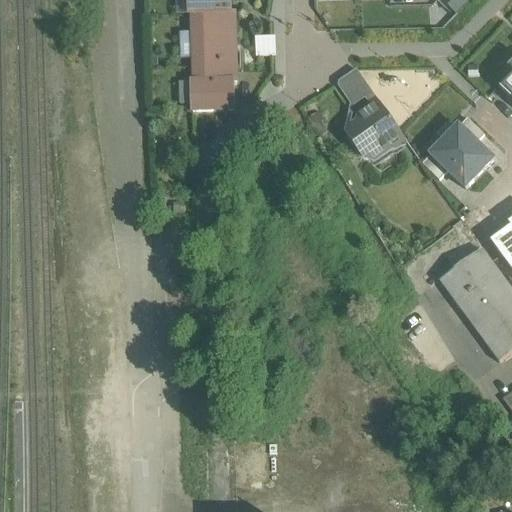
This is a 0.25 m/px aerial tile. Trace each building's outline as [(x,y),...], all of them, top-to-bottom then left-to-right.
[(190,0),(191,15),(194,15),(231,15),(231,13),(230,0),(190,0)] [(231,15),(194,15),(196,84),(233,83),(233,84),(236,84),(234,13),(231,13),(231,15)] [(257,37),(256,57),(277,57),(278,37),(257,37)] [(351,107),(355,109),(365,101),(372,109),(380,104),(357,72),(340,85),(339,90),(351,107)] [(511,77),(500,90),(511,101),(511,77)] [(196,84),(195,85),(193,85),(194,112),(234,111),(233,84),(233,83),(196,84)] [(372,109),(360,117),(359,124),(352,129),(350,140),(355,148),(362,149),(369,159),(374,160),(390,150),(395,150),(406,143),(380,104),(372,109)] [(436,133),(444,141),(459,127),(451,119),(436,133)] [(485,137),(468,120),(460,129),(477,146),(485,137)] [(460,129),(432,158),(449,174),(466,191),(494,162),(477,146),(460,129)] [(432,158),(431,157),(423,166),(440,182),(449,174),(432,158)] [(472,235),(457,247),(466,260),(482,248),(472,235)] [(511,355),(511,291),(483,252),(455,272),(440,283),(500,364),(511,355)] [(447,262),(423,279),(431,290),(440,283),(455,272),(447,262)] [(262,446),(234,447),(235,488),(263,487),(262,446)] [(480,461),(461,472),(473,493),(492,481),(480,461)]
